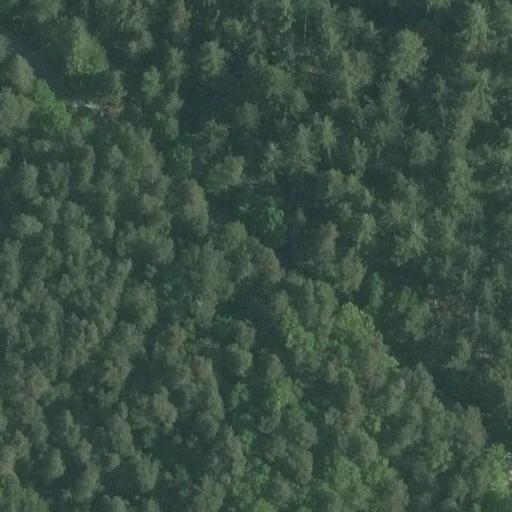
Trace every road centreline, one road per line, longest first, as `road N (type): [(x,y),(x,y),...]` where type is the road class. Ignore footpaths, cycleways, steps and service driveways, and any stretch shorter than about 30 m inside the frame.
road 1 (unclassified): [(511,467),(0,37)]
road 2 (track): [(511,401),(22,0)]
